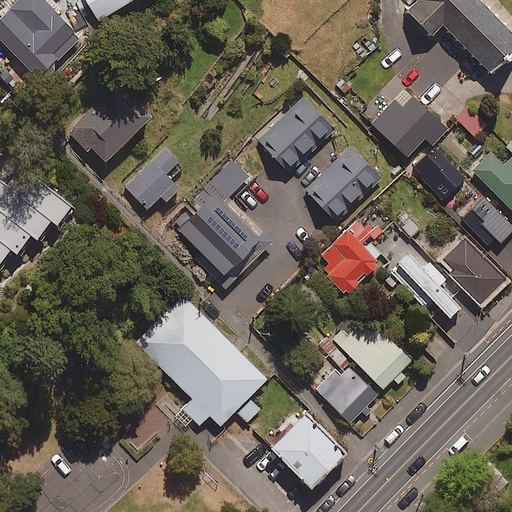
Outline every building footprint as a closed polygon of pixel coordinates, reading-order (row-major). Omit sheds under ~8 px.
[(63,0),(62,0),(0,0),(0,38),(39,78),(58,60),(63,65),(84,43),(74,33),(77,30),(55,8),(63,0)] [(132,0),(77,0),(75,3),(90,26),(132,0)] [(444,26),(493,73),(511,53),(511,29),(482,0),(416,0),(407,10),(434,36),(444,26)] [(133,102),(115,84),(72,128),(73,129),(69,134),(88,153),(92,149),(106,163),(152,116),(135,100),(133,102)] [(449,128),(405,87),(371,123),(408,157),(426,139),(433,145),(449,128)] [(337,129),(304,95),(258,139),(290,173),(337,129)] [(485,122),(465,104),(454,116),(473,134),(485,122)] [(474,169),(511,207),(511,141),(507,146),(511,151),(511,155),(504,163),(492,151),(474,169)] [(383,177),(351,144),(305,189),(337,222),(383,177)] [(180,162),(166,147),(125,187),(148,211),(162,197),(166,201),(180,187),(167,174),(180,162)] [(179,229),(200,251),(194,257),(226,289),(275,241),(231,196),(252,175),(233,156),(183,205),(193,215),(179,229)] [(0,268),(14,250),(19,254),(33,236),(40,241),(53,220),(60,225),(74,206),(21,167),(8,185),(2,181),(0,183),(0,268)] [(418,225),(401,210),(392,220),(408,236),(418,225)] [(351,293),(378,265),(376,262),(379,260),(363,244),(373,234),(357,218),(320,255),(329,263),(324,268),(329,273),(327,275),(345,293),(348,290),(351,293)] [(507,278),(464,235),(442,258),(454,270),(450,274),(480,305),(507,278)] [(425,267),(410,251),(398,263),(405,270),(400,275),(427,303),(432,297),(453,318),(464,307),(442,285),(448,279),(431,262),(425,267)] [(269,378),(185,297),(138,345),(221,426),(269,378)] [(412,360),(371,320),(363,328),(359,324),(348,335),(342,329),(333,339),(355,361),(383,389),(412,360)] [(315,388),(350,422),(383,389),(355,361),(342,374),(335,368),(315,388)] [(350,453),(309,412),(273,448),(314,488),(350,453)]
